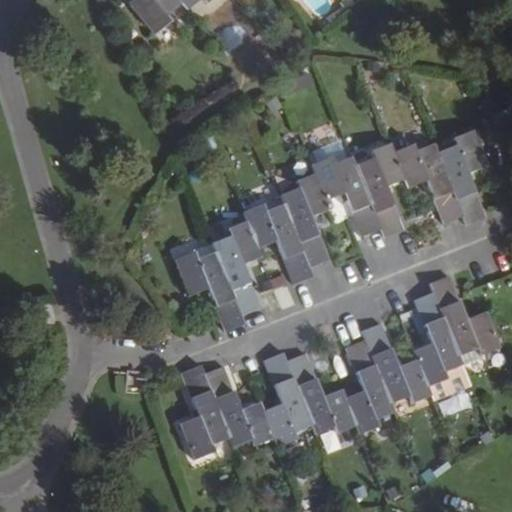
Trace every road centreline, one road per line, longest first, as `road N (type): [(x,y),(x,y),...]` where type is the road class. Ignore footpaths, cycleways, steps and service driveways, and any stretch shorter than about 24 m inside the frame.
road 1 (residential): [(487,240),(232,350),(168,358),(82,353)]
road 2 (residential): [(4,32),(11,92),(82,353)]
road 3 (residential): [(82,353),(25,493)]
